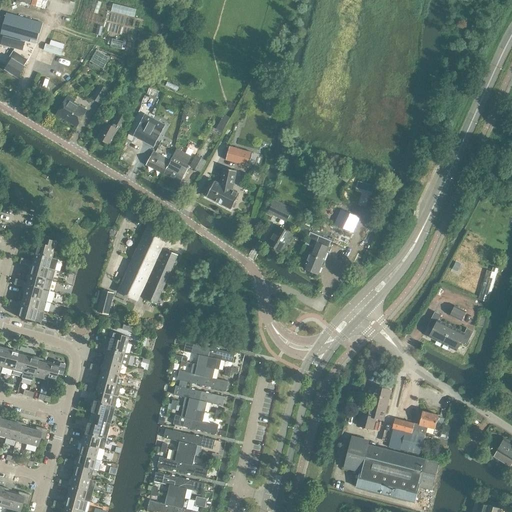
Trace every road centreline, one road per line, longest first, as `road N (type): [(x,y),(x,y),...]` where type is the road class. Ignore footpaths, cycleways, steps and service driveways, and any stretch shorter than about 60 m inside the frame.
road 1 (tertiary): [(322,351),(280,337),(250,264),(0,107)]
road 2 (tertiary): [(359,307),(415,245),(511,37)]
road 3 (unclassified): [(511,430),(426,375),(359,307)]
road 4 (tertiary): [(272,498),(301,391),(322,351)]
road 5 (residential): [(62,414),(75,355),(63,343),(0,326)]
road 6 (residential): [(266,366),(238,490)]
